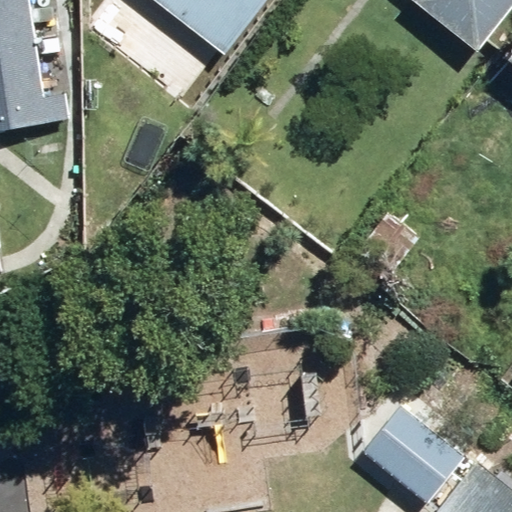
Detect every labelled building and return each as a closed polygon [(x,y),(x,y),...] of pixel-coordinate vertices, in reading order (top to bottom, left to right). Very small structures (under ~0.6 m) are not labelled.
[(0,0),(0,119),(75,110),(72,83),(49,86),(38,0),(0,0)] [(511,0),(433,0),(485,41),(511,6),(511,0)] [(239,121),(253,132),(261,122),(247,110),(239,121)] [(379,219),(400,235),(411,221),(391,204),(379,219)] [(366,443),(431,496),(473,445),(409,392),(366,443)] [(439,502),(450,511),(511,511),(511,468),(485,447),(439,502)]
